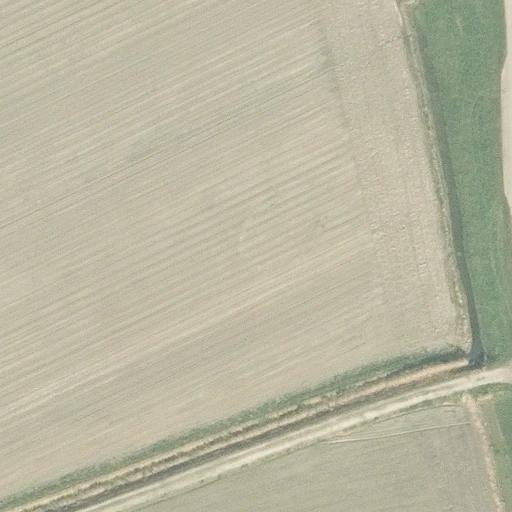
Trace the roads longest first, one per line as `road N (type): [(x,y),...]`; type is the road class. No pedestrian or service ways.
road 1 (track): [(511,378),(453,388),(131,511)]
road 2 (unclassified): [(511,133),(509,0)]
